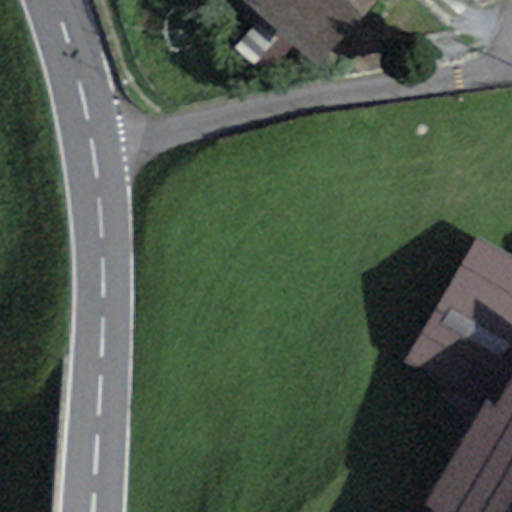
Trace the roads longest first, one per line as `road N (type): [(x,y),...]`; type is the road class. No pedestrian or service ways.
road 1 (residential): [(93,156),(217,118),(511,55)]
road 2 (primary): [(91,511),(100,377),(93,156)]
road 3 (primary): [(93,156),(54,0)]
